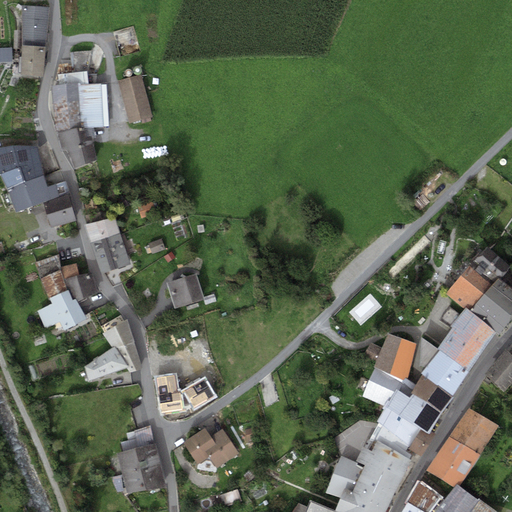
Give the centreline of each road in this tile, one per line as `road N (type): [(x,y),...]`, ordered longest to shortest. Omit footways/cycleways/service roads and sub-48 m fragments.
road 1 (residential): [(162,443),(270,369),(511,135)]
road 2 (tertiary): [(162,443),(141,337),(95,266),(50,127),(55,0)]
road 3 (primary): [(511,337),(473,384),(400,511)]
